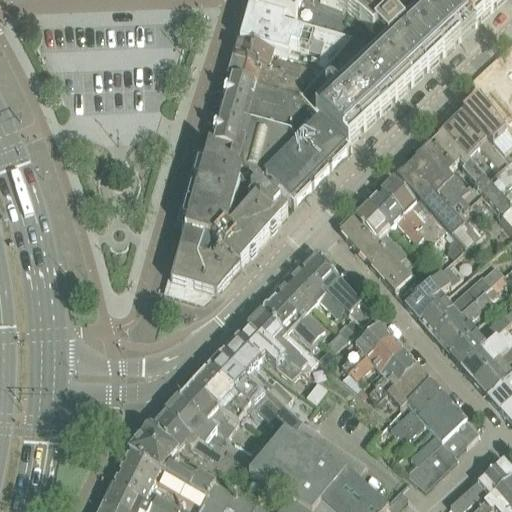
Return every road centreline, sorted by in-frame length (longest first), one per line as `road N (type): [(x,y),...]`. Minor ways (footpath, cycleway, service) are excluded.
road 1 (unclassified): [(312,227),(511,446)]
road 2 (residential): [(312,227),(511,38)]
road 3 (tertiary): [(41,366),(32,258),(0,138)]
road 4 (unclassified): [(0,10),(197,0)]
road 5 (residential): [(41,395),(142,394),(179,374),(203,344)]
road 6 (residential): [(203,344),(147,368),(41,366)]
road 7 (residential): [(203,344),(312,227)]
